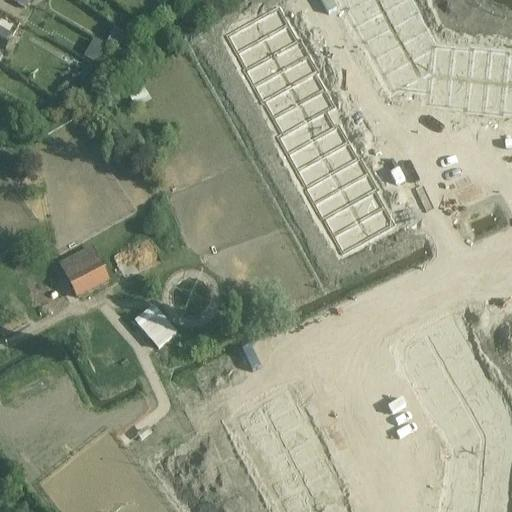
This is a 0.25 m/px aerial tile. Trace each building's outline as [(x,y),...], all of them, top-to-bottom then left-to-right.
[(340,0),(346,10),(343,11),(362,45),(365,44),(393,94),(398,91),(427,94),(426,106),(464,110),(464,113),(503,117),(503,114),(511,115),(511,55),(509,55),(509,53),(470,49),(470,51),(435,47),(417,15),(418,14),(410,0),(340,0)] [(278,8),(226,37),(244,71),(243,71),(262,106),(263,105),(280,136),(276,138),(304,188),(303,189),(322,223),(323,223),(342,256),(394,227),(376,194),(378,192),(359,158),(357,159),(338,126),(334,128),(326,114),(334,109),(316,76),(318,75),(299,40),(297,42),(278,8)] [(134,111),(151,102),(141,86),(125,95),(134,111)] [(93,248),(60,266),(76,297),(110,280),(93,248)] [(43,316),(65,305),(61,297),(39,307),(43,316)] [(0,326),(0,334),(2,339),(29,325),(24,315),(0,326)] [(449,318),(397,347),(416,380),(413,382),(433,416),(435,415),(453,447),(456,448),(455,459),(450,458),(446,496),(444,496),(442,511),(506,511),(507,502),(506,502),(511,445),(491,443),(484,431),(506,418),(487,385),(488,385),(469,350),(468,351),(449,318)] [(285,389),(232,417),(250,451),(249,451),(267,486),(268,485),(282,511),(345,511),(343,508),(339,510),(331,495),(339,491),(321,457),(324,456),(305,421),(303,422),(285,389)]
